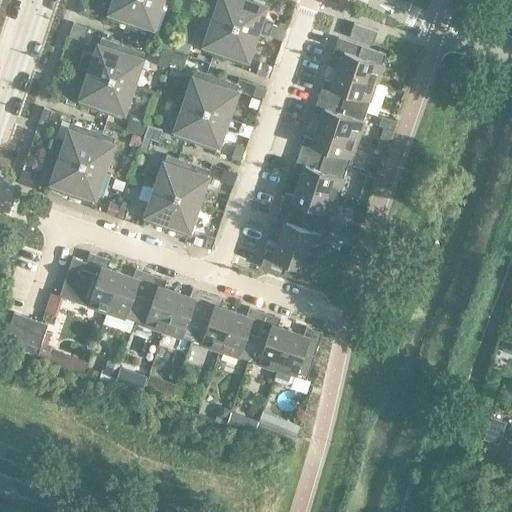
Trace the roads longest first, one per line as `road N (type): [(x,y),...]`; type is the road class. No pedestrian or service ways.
road 1 (residential): [(217,275),(309,0)]
road 2 (residential): [(0,200),(217,275)]
road 3 (residential): [(0,157),(55,0)]
road 4 (residential): [(511,54),(436,30),(381,0)]
